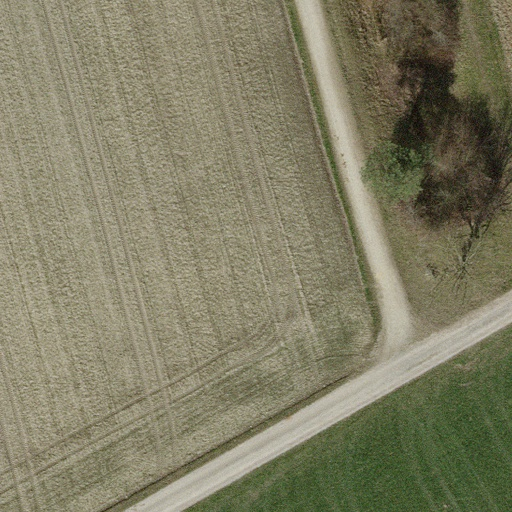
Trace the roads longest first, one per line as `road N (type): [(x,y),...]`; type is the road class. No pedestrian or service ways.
road 1 (track): [(146,511),(511,295)]
road 2 (track): [(291,0),(393,365)]
